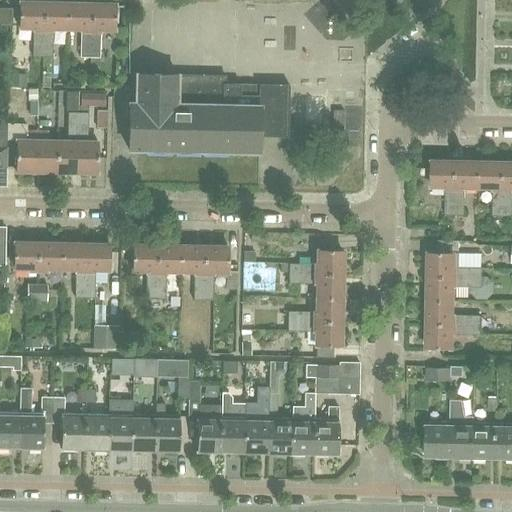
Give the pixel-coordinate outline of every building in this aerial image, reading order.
[(42,56),(43,3),(19,3),(18,27),(33,27),(32,56),(42,56)] [(67,28),(67,4),(43,3),(42,56),(52,57),(53,27),(67,28)] [(90,57),(91,4),(67,4),(67,28),(81,28),(80,57),(90,57)] [(115,29),(115,25),(116,5),(91,4),(90,57),(100,58),(100,28),(115,29)] [(0,24),(12,24),(12,7),(0,6),(0,24)] [(240,84),(225,83),(225,76),(177,75),(178,74),(136,74),(136,103),(129,103),(128,149),(258,152),(259,136),(288,137),(289,85),(259,84),(259,85),(240,85),(240,84)] [(37,89),(28,89),(28,102),(37,101),(37,89)] [(87,104),(88,104),(104,104),(105,92),(91,92),(78,92),(78,103),(87,104)] [(107,109),(97,109),(97,126),(106,126),(107,109)] [(333,132),(344,132),(344,111),(333,110),(333,132)] [(77,172),(78,112),(68,112),(67,141),(57,141),(56,172),(77,172)] [(87,142),(88,112),(78,112),(77,172),(97,173),(98,153),(98,142),(87,142)] [(8,118),(0,117),(0,145),(8,146),(8,118)] [(36,171),(37,131),(27,131),(26,140),(16,140),(15,171),(36,171)] [(47,132),(42,131),(37,131),(36,171),(56,172),(57,141),(47,141),(47,132)] [(0,167),(8,168),(8,147),(0,147),(0,167)] [(455,215),(456,162),(432,161),(431,185),(446,185),(445,214),(455,215)] [(479,186),(480,162),(456,162),(455,215),(465,215),(466,186),(479,186)] [(503,216),(504,163),(480,162),(479,186),(493,186),(493,215),(503,216)] [(511,163),(504,163),(503,216),(511,215),(511,163)] [(431,168),(417,168),(416,178),(431,178),(431,168)] [(37,271),(38,244),(13,243),(13,267),(28,267),(28,271),(37,271)] [(61,268),(62,244),(38,244),(37,271),(47,271),(47,268),(61,268)] [(84,298),(86,245),(62,244),(61,268),(75,268),(74,297),(84,298)] [(110,269),(110,265),(110,245),(86,245),(84,298),(94,298),(95,269),(110,269)] [(156,299),(156,246),(132,246),(132,269),(146,270),(146,299),(156,299)] [(180,270),(180,247),(156,246),(156,299),(165,299),(166,270),(180,270)] [(203,300),(205,247),(180,247),(180,270),(194,271),(193,300),(203,300)] [(228,271),(228,268),(229,248),(205,247),(203,300),(213,300),(213,271),(226,271),(228,271)] [(342,250),(322,249),(318,249),(318,264),(289,263),(288,273),(341,274),(342,250)] [(255,252),(244,251),(243,262),(254,263),(255,252)] [(459,267),(460,252),(430,252),(429,276),(482,277),(482,267),(459,267)] [(279,263),(279,273),(288,273),(289,263),(279,263)] [(226,271),(226,288),(236,289),(237,271),(228,271),(226,271)] [(341,298),(341,274),(288,273),(288,283),(317,284),(317,298),(341,298)] [(429,300),(453,301),(453,287),(482,287),(482,277),(429,276),(429,300)] [(36,301),(37,285),(27,285),(27,301),(36,301)] [(37,285),(36,301),(46,301),(47,285),(37,285)] [(340,322),(341,298),(317,298),(317,312),(287,311),(287,321),(340,322)] [(452,314),(453,301),(429,300),(428,324),(481,325),(482,315),(452,314)] [(340,346),(340,322),(287,321),(287,331),(316,331),(316,346),(340,346)] [(481,335),(481,325),(428,324),(428,348),(452,349),(452,334),(481,335)] [(119,329),(94,328),(93,348),(119,348),(119,329)] [(251,332),(242,332),(242,354),(251,354),(251,332)] [(40,339),(36,340),(25,340),(25,348),(40,348),(40,339)] [(12,371),(20,371),(20,357),(12,357),(12,369),(12,371)] [(111,376),(133,376),(133,361),(111,360),(111,376)] [(157,376),(157,361),(134,360),(134,378),(157,378),(157,376)] [(235,362),(222,362),(222,372),(235,372),(235,362)] [(338,394),(338,379),(359,379),(359,364),(338,363),(338,365),(314,365),(314,378),(317,378),(317,394),(338,394)] [(314,378),(314,365),(306,365),(305,378),(314,378)] [(450,377),(450,367),(427,367),(427,380),(450,380),(450,377)] [(450,367),(450,377),(462,378),(462,368),(450,367)] [(177,377),(176,399),(187,399),(187,377),(180,377),(177,377)] [(221,406),(199,405),(200,383),(189,383),(188,395),(189,395),(188,416),(197,417),(196,451),(199,451),(199,454),(210,455),(210,451),(220,451),(221,417),(221,406)] [(41,398),(41,414),(30,414),(30,390),(18,389),(18,413),(19,413),(19,447),(29,448),(29,451),(40,451),(40,448),(42,448),(43,424),(53,424),(54,398),(41,398)] [(86,402),(86,390),(76,390),(76,402),(86,402)] [(86,390),(86,402),(96,403),(96,391),(86,390)] [(132,416),(121,415),(122,392),(110,392),(109,415),(109,449),(131,450),(132,416)] [(268,405),(277,405),(277,392),(268,392),(268,405)] [(243,455),(245,406),(230,406),(230,399),(227,395),(222,395),(221,406),(221,417),(220,451),(230,451),(230,455),(243,455)] [(313,453),(315,395),(304,395),(304,409),(291,409),(291,419),(289,456),(304,456),(304,453),(313,453)] [(328,419),(315,419),(316,395),(315,395),(313,453),(315,453),(315,456),(327,456),(327,453),(338,453),(338,406),(328,406),(328,419)] [(498,400),(498,397),(497,397),(489,396),(488,396),(488,409),(496,410),(498,410),(498,400)] [(85,449),(86,415),(64,414),(65,399),(54,398),(53,424),(61,424),(61,448),(63,448),(63,452),(75,452),(75,448),(85,449)] [(474,418),(465,418),(462,400),(450,399),(450,421),(449,456),(459,456),(459,459),(473,459),(474,422),(474,418)] [(268,418),(245,418),(245,406),(243,455),(257,455),(257,452),(267,452),(268,418)] [(19,447),(19,413),(18,413),(0,413),(0,449),(9,450),(9,447),(19,447)] [(109,449),(109,415),(86,415),(85,449),(95,449),(95,453),(106,453),(106,449),(109,449)] [(155,450),(156,416),(132,416),(131,450),(133,450),(133,453),(145,453),(145,450),(155,450)] [(179,417),(156,416),(155,450),(165,450),(165,454),(176,454),(176,451),(179,451),(179,417)] [(289,456),(291,419),(268,418),(267,452),(277,452),(277,456),(289,456)] [(449,456),(450,421),(426,421),(426,455),(436,455),(436,459),(448,459),(448,456),(449,456)] [(496,457),(497,422),(474,422),(473,459),(486,460),(486,456),(496,457)] [(511,422),(497,422),(496,457),(506,457),(506,460),(511,460),(511,422)]
